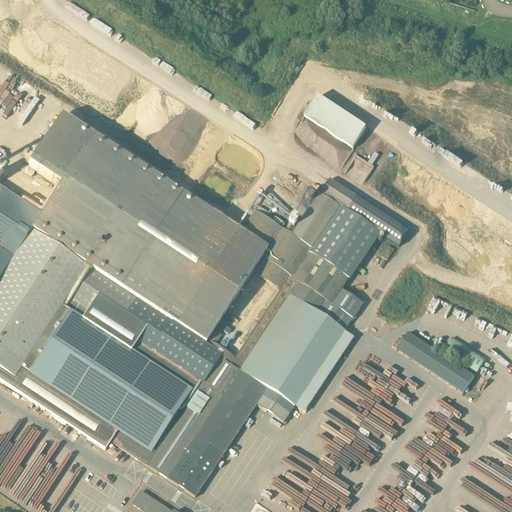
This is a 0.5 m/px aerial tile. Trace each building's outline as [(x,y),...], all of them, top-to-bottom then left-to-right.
[(353,150),(366,130),(317,98),(304,117),(338,139),(353,150)] [(271,223),(255,212),(240,233),(94,136),(42,217),(0,189),(0,382),(104,452),(110,444),(147,468),(195,500),(256,407),(283,424),(294,407),(352,320),(352,321),(362,306),(342,292),(348,281),(349,282),(380,236),(398,248),(407,234),(355,199),(328,181),(319,195),(318,195),(291,236),(281,230),(284,224),(275,218),(271,223)] [(31,178),(35,172),(24,165),(20,170),(31,178)] [(258,207),(255,211),(266,217),(268,213),(258,207)] [(462,395),(474,377),(408,333),(397,351),(462,395)] [(444,351),(479,371),(486,358),(451,339),(444,351)] [(169,511),(140,493),(132,506),(141,511),(169,511)]
